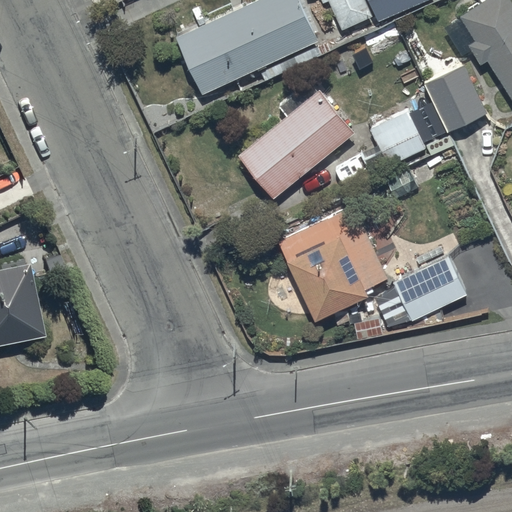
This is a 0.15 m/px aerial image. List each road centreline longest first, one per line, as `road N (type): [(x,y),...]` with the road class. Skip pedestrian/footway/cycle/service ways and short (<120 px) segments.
road 1 (residential): [(214,425),(18,0)]
road 2 (tertiary): [(214,425),(511,373)]
road 3 (tertiary): [(0,467),(214,425)]
